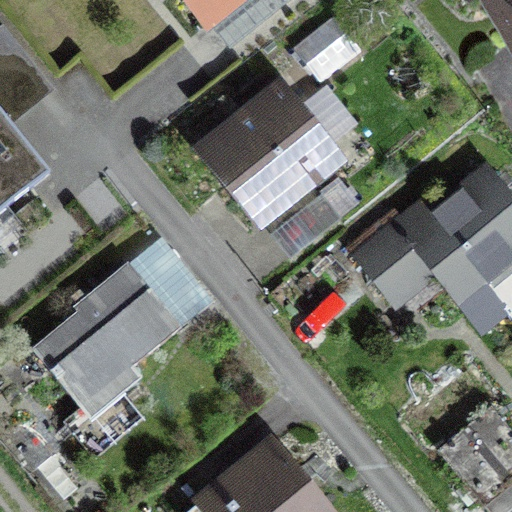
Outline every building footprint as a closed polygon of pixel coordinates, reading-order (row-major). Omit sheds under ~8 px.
[(181,0),(205,28),(239,0),(181,0)] [(511,0),(492,0),(511,32),(511,0)] [(335,16),(292,48),(318,83),(361,51),(335,16)] [(0,217),(47,184),(11,133),(57,101),(8,32),(0,37),(0,217)] [(194,157),(256,240),(346,175),(285,95),(194,157)] [(352,254),(394,307),(433,277),(458,309),(511,267),(511,204),(488,173),(442,209),(430,194),(352,254)] [(27,354),(82,422),(182,342),(129,274),(27,354)] [(511,431),(489,405),(440,447),(487,502),(511,481),(511,431)] [(324,511),(273,447),(191,511),(324,511)]
